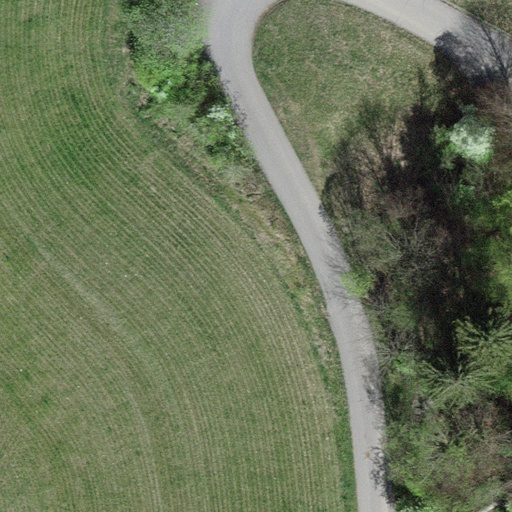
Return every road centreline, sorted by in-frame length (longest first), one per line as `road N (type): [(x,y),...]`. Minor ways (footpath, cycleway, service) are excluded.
road 1 (unclassified): [(240,0),(229,53),(335,277),(362,383),(377,511)]
road 2 (unclassified): [(511,64),(395,0)]
